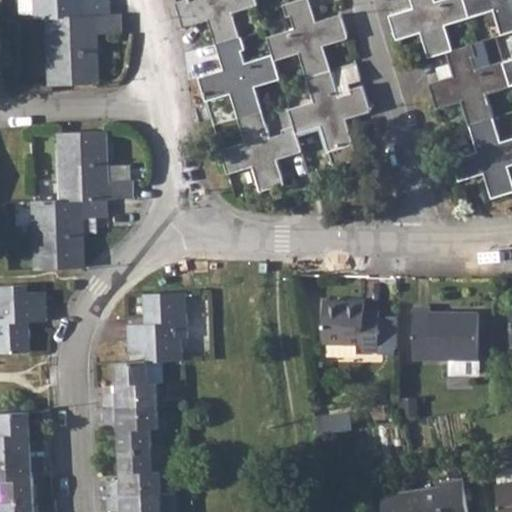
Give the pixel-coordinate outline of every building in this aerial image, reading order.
[(83,0),(36,0),(37,16),(50,16),(112,13),(111,0),(93,0),(84,1),(83,0)] [(179,0),(178,0),(186,25),(209,18),(216,42),(241,35),(234,11),(259,3),(258,0),(179,0)] [(295,27),(269,35),(274,52),(276,58),(300,50),(308,76),(332,68),(325,44),(350,36),(342,12),(318,19),(311,0),(294,0),(285,3),(288,15),(292,14),(295,27)] [(391,13),(398,37),(422,30),(430,54),(448,49),(454,47),(447,23),(470,15),(465,0),(413,0),(415,6),(391,13)] [(511,0),(465,0),(470,15),(495,8),(503,32),(511,29),(511,0)] [(112,13),(50,16),(53,86),(100,84),(98,32),(124,30),(123,13),(112,13)] [(200,75),(208,98),(231,91),(239,116),(263,108),(256,84),(273,79),(270,53),(247,60),(243,48),(246,47),(242,34),(241,35),(216,42),(224,67),(200,75)] [(431,82),(439,106),(463,98),(471,123),(496,115),(488,91),(511,83),(504,60),(494,63),(478,67),(474,54),(478,53),(473,41),(454,47),(448,49),(456,75),(431,82)] [(490,50),(478,53),(474,54),(478,67),(494,63),(490,50)] [(274,52),(270,53),(273,79),(282,77),(276,58),(274,52)] [(315,99),(291,106),(296,123),(299,131),(322,123),(330,148),(355,141),(347,116),(371,108),(363,83),(351,88),(348,80),(362,76),(357,60),(332,68),(308,76),(315,99)] [(246,140),(222,148),(229,171),(253,164),(262,189),(287,182),(278,156),(283,155),(280,132),(271,134),(263,108),(239,116),(246,140)] [(465,149),(453,153),(461,178),(485,170),(493,195),(511,189),(511,170),(510,163),(511,162),(511,135),(503,138),(496,115),(471,123),(479,149),(466,152),(465,149)] [(285,131),(280,132),(283,155),(304,149),(299,131),(296,123),(283,127),(285,131)] [(108,131),(60,133),(63,201),(109,199),(137,198),(136,179),(110,180),(108,131)] [(355,141),(330,148),(335,163),(360,155),(355,141)] [(63,201),(38,202),(40,269),(84,267),(83,232),(97,231),(97,216),(110,216),(109,199),(63,201)] [(0,353),(33,353),(31,322),(49,321),(47,292),(30,292),(29,284),(0,284),(0,353)] [(148,353),(148,362),(166,361),(185,360),(184,338),(189,338),(187,292),(145,294),(146,323),(129,324),(131,353),(148,353)] [(363,302),(324,302),(324,343),(360,343),(361,351),(378,351),(378,345),(378,315),(379,310),(363,310),(363,302)] [(431,307),(413,307),(413,357),(450,357),(450,372),(479,372),(479,312),(431,311),(431,307)] [(378,315),(378,345),(398,346),(398,332),(398,316),(378,315)] [(104,392),(104,407),(159,404),(157,381),(167,380),(166,361),(148,362),(115,363),(116,391),(104,392)] [(159,404),(104,407),(105,422),(118,422),(119,451),(154,450),(153,429),(160,429),(159,404)] [(33,412),(0,413),(0,455),(46,454),(45,412),(33,412)] [(345,416),(330,418),(333,433),(347,430),(345,416)] [(316,420),(318,435),(333,433),(330,418),(316,420)] [(108,481),(108,496),(163,494),(162,470),(154,470),(154,450),(119,451),(120,480),(108,481)] [(46,454),(0,455),(0,490),(1,502),(35,500),(34,471),(47,470),(46,454)] [(511,466),(496,469),(499,483),(511,480),(511,466)] [(441,486),(380,496),(383,511),(469,511),(464,478),(440,481),(441,486)] [(511,511),(511,480),(499,483),(496,484),(500,511),(511,511)] [(163,511),(163,494),(108,496),(110,511),(122,510),(122,511),(163,511)] [(35,511),(35,500),(1,502),(1,511),(35,511)]
